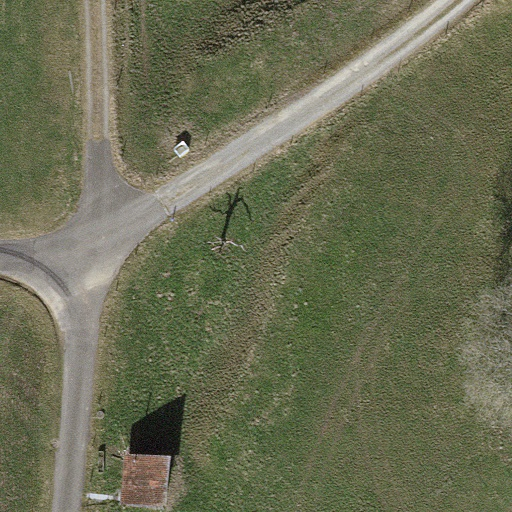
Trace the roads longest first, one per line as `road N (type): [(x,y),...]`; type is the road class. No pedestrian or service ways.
road 1 (track): [(419,0),(264,124),(78,253)]
road 2 (track): [(78,253),(58,511)]
road 3 (track): [(78,253),(89,0)]
